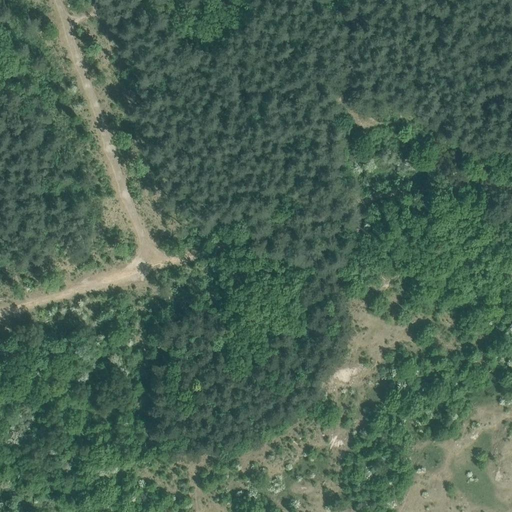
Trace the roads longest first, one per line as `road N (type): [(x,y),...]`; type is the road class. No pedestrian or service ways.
road 1 (unknown): [(397,0),(345,73),(336,108),(355,156),(363,221),(317,257),(149,438),(101,511)]
road 2 (track): [(0,312),(363,198)]
road 3 (track): [(63,16),(142,236),(142,271)]
